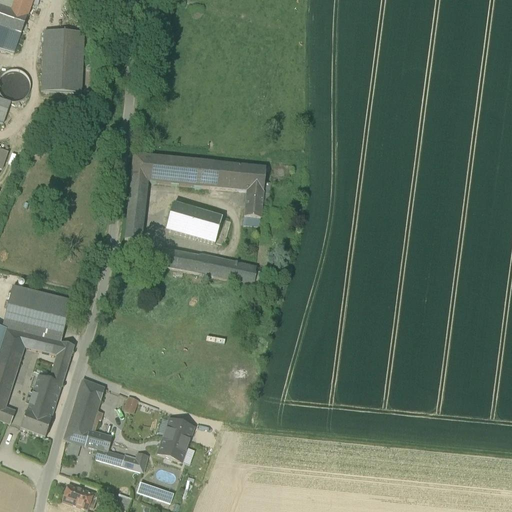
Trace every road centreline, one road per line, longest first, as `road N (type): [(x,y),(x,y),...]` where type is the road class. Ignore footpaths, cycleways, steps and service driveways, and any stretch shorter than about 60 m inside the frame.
road 1 (unclassified): [(132,72),(105,272),(39,511)]
road 2 (track): [(76,378),(206,428),(511,462)]
